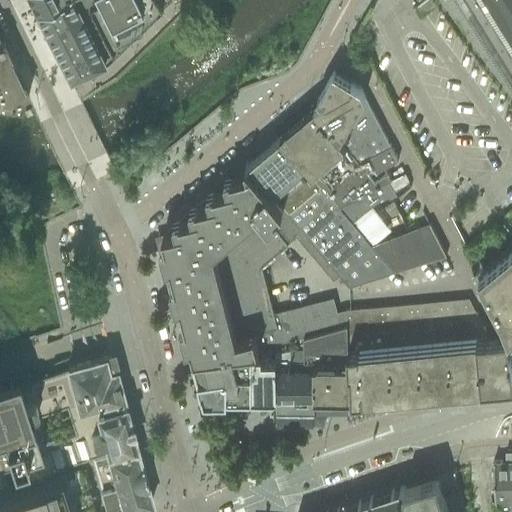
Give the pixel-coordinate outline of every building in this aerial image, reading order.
[(28,0),(41,25),(68,79),(84,71),(90,78),(99,70),(162,10),(155,0),(28,0)] [(511,0),(438,0),(498,82),(511,100),(511,0)] [(0,73),(13,68),(0,40),(0,73)] [(0,100),(18,103),(26,98),(27,98),(28,98),(26,94),(19,81),(13,68),(0,73),(0,100)] [(321,105),(317,109),(360,161),(371,156),(392,145),(361,87),(359,86),(358,86),(347,79),(334,71),(326,84),(322,91),(318,97),(323,103),(321,105)] [(315,106),(280,135),(341,206),(389,181),(393,179),(386,166),(378,170),(371,156),(360,161),(317,109),(315,106)] [(280,135),(247,163),(299,225),(341,206),(280,135)] [(378,170),(386,166),(399,159),(392,145),(371,156),(378,170)] [(180,219),(164,232),(195,356),(195,359),(252,354),(252,348),(304,336),(313,333),(346,324),(345,310),(336,311),(334,302),(333,299),(328,300),(274,314),(267,284),(262,265),(296,235),(334,279),(337,277),(340,274),(299,225),(247,163),(245,164),(231,176),(214,191),(197,205),(180,219)] [(393,179),(389,181),(394,190),(408,182),(404,174),(393,179)] [(389,181),(341,206),(353,221),(383,196),(390,197),(390,192),(394,190),(389,181)] [(299,225),(340,274),(350,286),(396,270),(373,244),(353,221),(341,206),(299,225)] [(419,227),(373,244),(396,270),(446,255),(430,222),(419,228),(419,227)] [(511,246),(480,273),(502,317),(508,334),(505,334),(505,337),(507,336),(511,366),(511,355),(510,342),(511,341),(511,246)] [(470,297),(345,310),(346,324),(348,370),(349,370),(350,370),(352,397),(364,396),(392,393),(395,393),(421,390),(424,390),(451,387),(454,387),(481,384),(481,377),(477,337),(488,336),(487,333),(486,329),(470,297)] [(314,365),(314,369),(314,396),(352,397),(350,370),(348,370),(346,324),(313,333),(314,360),(320,360),(320,363),(318,363),(318,365),(314,365)] [(306,360),(314,360),(313,333),(304,336),(306,360)] [(488,336),(477,337),(481,377),(481,384),(493,383),(502,382),(511,381),(511,366),(507,336),(505,337),(505,334),(498,335),(488,336)] [(314,396),(314,369),(282,369),(282,363),(292,362),(291,350),(275,353),(275,396),(277,396),(277,412),(314,412),(314,396)] [(266,354),(252,354),(195,359),(203,389),(204,389),(210,396),(271,396),(271,359),(266,359),(266,354)] [(0,489),(67,469),(66,465),(89,458),(135,444),(123,404),(120,405),(118,398),(122,397),(110,355),(66,367),(26,380),(23,371),(0,378),(0,489)] [(135,444),(91,457),(100,490),(106,511),(116,511),(130,508),(151,502),(135,444)] [(511,511),(511,460),(494,461),(495,501),(502,501),(505,511),(511,511)] [(0,511),(95,511),(80,465),(67,469),(0,489),(0,511)] [(447,511),(442,495),(438,481),(437,478),(437,477),(405,486),(404,486),(404,487),(404,510),(414,507),(415,511),(447,511)] [(324,511),(415,511),(414,507),(404,510),(404,487),(404,486),(403,487),(402,486),(324,511)]
